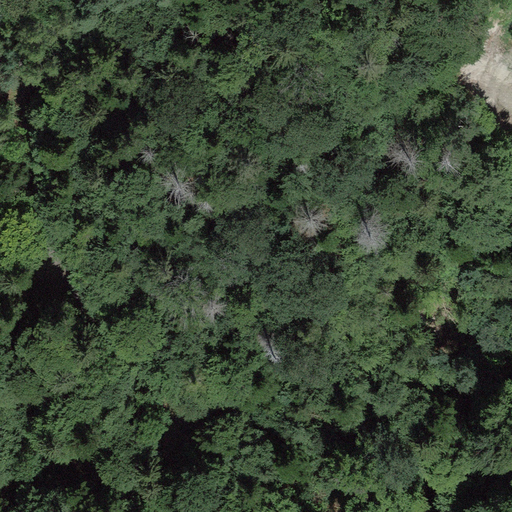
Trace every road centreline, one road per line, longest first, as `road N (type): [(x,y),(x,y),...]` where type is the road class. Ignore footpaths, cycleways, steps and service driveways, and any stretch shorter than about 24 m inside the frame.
road 1 (track): [(274,420),(189,398),(76,293),(49,251),(18,0)]
road 2 (track): [(392,390),(343,425),(274,420)]
